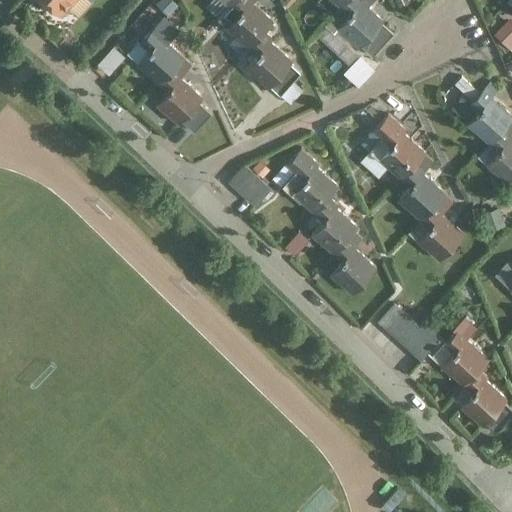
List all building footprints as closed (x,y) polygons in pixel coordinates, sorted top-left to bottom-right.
[(47,0),(65,16),(78,0),(47,0)] [(219,0),(231,9),(239,0),(219,0)] [(252,50),(267,33),(275,23),(254,5),(258,0),(239,0),(231,9),(238,15),(227,29),(252,50)] [(339,31),(361,48),(383,23),(369,11),(377,0),(352,0),(343,11),(328,27),(336,34),(339,31)] [(330,0),(343,11),(352,0),(330,0)] [(511,15),(495,32),(511,49),(511,15)] [(160,84),(182,60),(167,46),(179,33),(163,19),(142,44),(151,50),(136,66),(160,84)] [(246,71),(270,89),(292,63),(272,45),(275,41),(267,33),(252,50),(259,55),(246,71)] [(110,75),(125,58),(115,48),(99,65),(110,75)] [(198,103),(201,100),(180,81),(191,68),(182,60),(160,84),(169,92),(155,107),(178,127),(182,122),(198,103)] [(492,146),(511,122),(511,117),(493,101),(502,90),(473,66),(455,87),(465,96),(452,112),(492,146)] [(334,73),(332,86),(348,88),(349,75),(334,73)] [(212,114),(198,103),(182,122),(195,133),(212,114)] [(404,182),(428,156),(404,135),(407,132),(388,116),(375,132),(393,148),(380,162),(404,182)] [(511,186),(511,184),(511,122),(492,146),(499,152),(487,166),(511,186)] [(336,194),(341,188),(318,168),(320,166),(302,150),(288,167),(296,174),(284,188),(316,216),(336,194)] [(423,223),(446,196),(423,176),(436,163),(428,156),(404,182),(411,189),(399,202),(423,223)] [(272,190),(245,166),(229,184),(256,208),(272,190)] [(344,201),(336,194),(316,216),(325,224),(312,238),(335,259),(356,236),(361,230),(337,208),(344,201)] [(443,262),(466,235),(443,215),(454,203),(446,196),(423,223),(430,229),(420,242),(443,262)] [(296,256),(309,242),(299,234),(287,248),(296,256)] [(355,293),(377,269),(356,250),(363,242),(356,236),(335,259),(340,263),(332,273),(355,293)] [(438,345),(395,306),(379,323),(422,362),(438,345)] [(466,390),(487,367),(491,362),(469,342),(478,332),(465,320),(455,331),(458,334),(446,347),(455,354),(442,368),(466,390)] [(483,426),(506,401),(486,382),(494,374),(487,367),(466,390),(472,395),(461,407),(483,426)]
